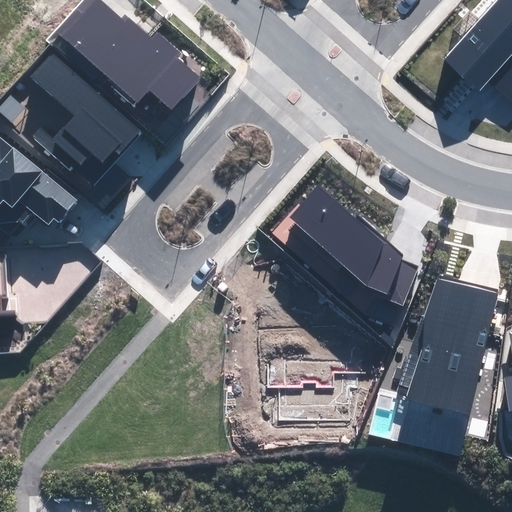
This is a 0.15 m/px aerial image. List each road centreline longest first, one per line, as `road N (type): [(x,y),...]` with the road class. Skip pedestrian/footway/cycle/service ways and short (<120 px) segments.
road 1 (residential): [(333,93),(192,257),(165,266),(144,254),(134,230),(138,208),(280,44)]
road 2 (residential): [(333,93),(442,176),(511,191)]
road 3 (residential): [(415,0),(333,93)]
